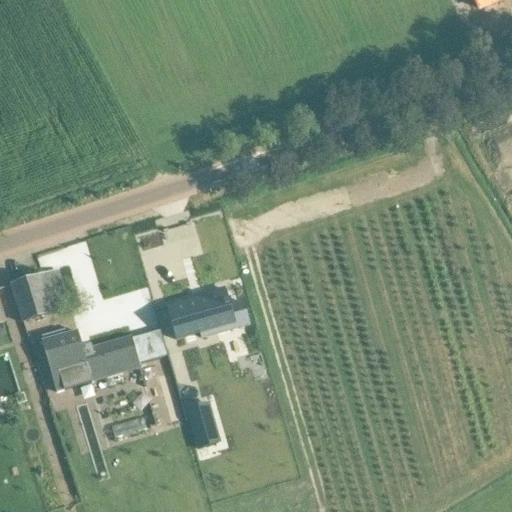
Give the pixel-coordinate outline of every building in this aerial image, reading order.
[(473,0),(479,11),(501,0),(473,0)] [(11,286),(23,324),(69,310),(57,271),(11,286)] [(223,291),(166,308),(176,342),(200,335),(202,340),(234,331),(223,291)] [(46,342),(42,343),(56,394),(140,370),(131,338),(82,351),(77,333),(67,336),(66,332),(45,338),(46,342)] [(206,411),(185,417),(196,455),(217,449),(206,411)]
